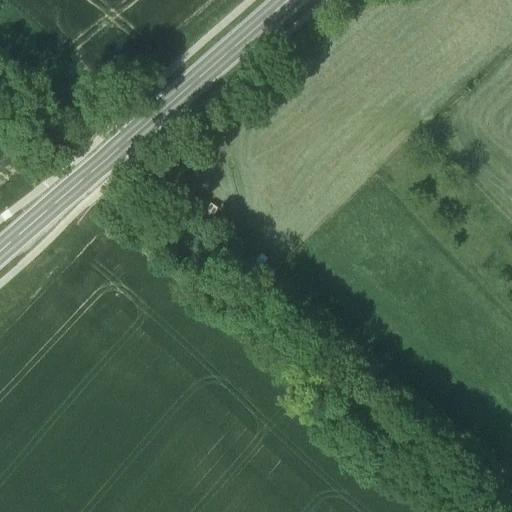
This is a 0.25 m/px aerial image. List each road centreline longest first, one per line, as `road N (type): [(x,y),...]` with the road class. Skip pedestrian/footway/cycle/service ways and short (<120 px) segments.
road 1 (unclassified): [(491,511),(0,93)]
road 2 (secondary): [(0,251),(289,0)]
